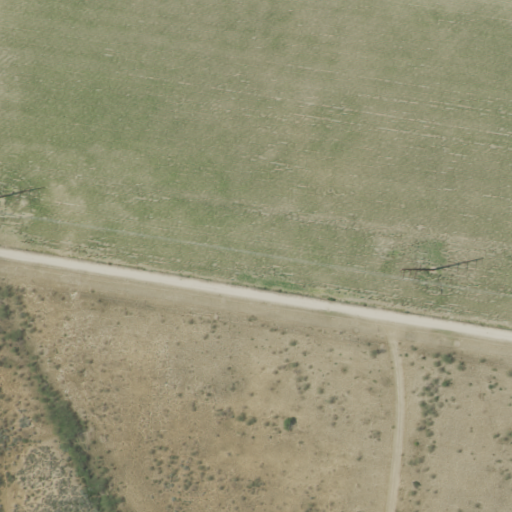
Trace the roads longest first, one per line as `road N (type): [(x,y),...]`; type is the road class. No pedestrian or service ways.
road 1 (residential): [(0,261),(436,326),(445,341),(511,351)]
road 2 (residential): [(474,0),(445,188),(436,326)]
